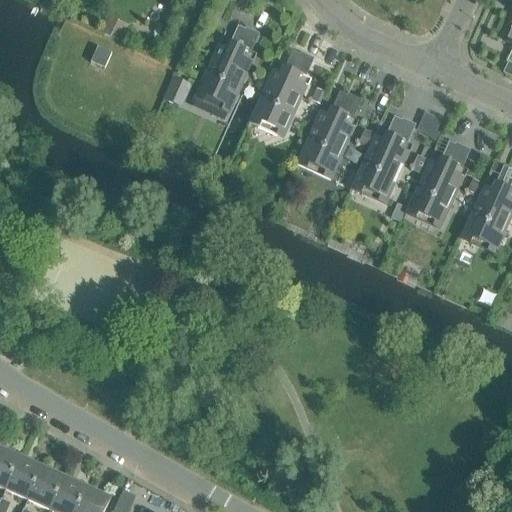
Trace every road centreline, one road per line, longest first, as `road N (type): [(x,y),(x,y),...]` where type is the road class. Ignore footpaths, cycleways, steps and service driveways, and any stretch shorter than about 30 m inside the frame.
road 1 (residential): [(222,511),(0,382)]
road 2 (residential): [(436,69),(318,0)]
